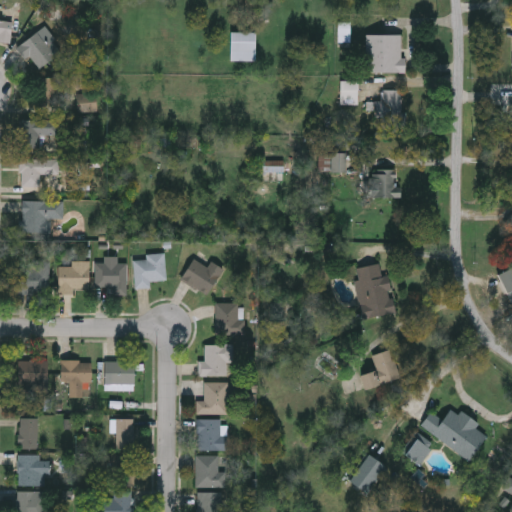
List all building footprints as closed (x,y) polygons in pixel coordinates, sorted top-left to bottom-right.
[(10,43),(0,41),(0,20),(13,22),(10,43)] [(21,41),(48,30),(59,56),(32,68),(21,41)] [(230,61),(230,32),(255,32),(255,61),(230,61)] [(366,34),(403,34),(403,73),(366,73),(366,34)] [(358,80),(358,105),(339,105),(339,80),(358,80)] [(402,90),(401,128),(377,127),(377,101),(382,101),(382,90),(402,90)] [(59,120),(59,136),(39,136),(39,148),(19,148),(19,120),(59,120)] [(344,153),(344,172),(330,172),(330,153),(344,153)] [(59,175),(40,175),(40,187),(20,187),(20,160),(59,160),(59,175)] [(284,172),(259,172),(259,160),(284,160),(284,172)] [(63,219),(51,219),(51,233),(21,233),(21,201),(63,201),(63,219)] [(151,288),(135,288),(135,258),(166,258),(166,280),(151,281),(151,288)] [(223,270),(207,296),(180,278),(193,258),(207,267),(211,262),(223,270)] [(71,267),(71,261),(89,261),(89,293),(59,293),(59,267),(71,267)] [(50,262),(50,295),(18,295),(18,268),(34,268),(34,262),(50,262)] [(127,263),(127,295),(114,295),(114,287),(95,287),(95,263),(127,263)] [(393,314),(362,318),(355,268),(386,263),(393,314)] [(245,303),(245,334),(216,334),(216,303),(245,303)] [(234,362),(226,362),(226,375),(199,375),(199,362),(205,362),(205,344),(234,344),(234,362)] [(372,355),(392,349),(401,378),(364,389),(359,375),(376,370),(372,355)] [(92,359),(91,380),(81,380),(81,393),(69,393),(69,383),(61,383),(61,358),(92,359)] [(48,359),(48,384),(18,384),(18,359),(48,359)] [(105,359),(135,359),(135,388),(105,388),(105,359)] [(205,401),(205,382),(229,382),(229,413),(196,413),(196,401),(205,401)] [(421,425),(431,411),(442,420),(450,409),(458,415),(461,411),(479,425),(476,429),(487,436),(469,460),(421,425)] [(38,416),(38,447),(20,447),(20,416),(38,416)] [(116,449),(116,416),(134,416),(134,449),(116,449)] [(402,453),(417,432),(434,444),(419,465),(402,453)] [(18,454),(48,454),(48,484),(18,484),(18,454)] [(387,469),(366,495),(348,480),(369,454),(387,469)] [(134,455),(134,485),(116,485),(116,455),(134,455)] [(196,488),(196,456),(219,456),(219,471),(225,471),(225,488),(196,488)] [(44,511),(17,511),(17,490),(44,490),(44,511)] [(133,511),(103,511),(103,496),(112,496),(112,490),(133,490),(133,511)] [(222,492),(222,511),(196,511),(196,492),(222,492)]
